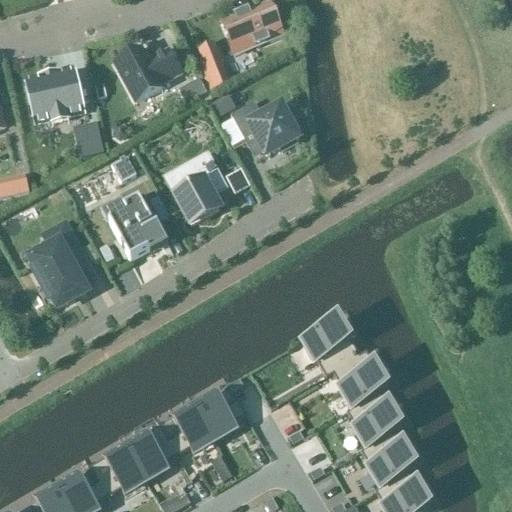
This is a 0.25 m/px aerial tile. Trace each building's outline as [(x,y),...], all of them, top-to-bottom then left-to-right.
[(271,14),(257,20),(255,14),(221,27),(232,55),(247,50),(249,55),(283,42),(271,14)] [(141,54),(115,68),(137,107),(163,93),(161,89),(181,78),(169,56),(155,63),(155,64),(149,67),(141,54)] [(220,63),(205,69),(215,93),(229,87),(220,63)] [(42,85),(27,89),(36,129),(51,125),(53,130),(69,126),(68,121),(84,118),(75,78),(59,82),(58,77),(41,81),(42,85)] [(195,102),(205,97),(198,83),(187,88),(195,102)] [(103,89),(95,91),(98,103),(106,101),(103,89)] [(218,123),(236,113),(228,99),(210,109),(218,123)] [(295,145),(298,143),(280,111),(262,122),(254,107),(230,120),(244,145),(254,139),(266,160),(280,153),(282,157),(297,149),(295,145)] [(113,130),(112,138),(118,142),(125,140),(126,132),(125,131),(126,129),(123,126),(121,128),(120,127),(113,130)] [(81,162),(104,157),(98,131),(86,133),(88,144),(78,147),(81,162)] [(225,192),(207,159),(192,167),(195,173),(177,182),(185,196),(175,202),(191,230),(219,214),(211,200),(225,192)] [(127,161),(111,170),(121,188),(137,179),(127,161)] [(241,175),(228,182),(237,198),(250,191),(241,175)] [(25,179),(7,183),(11,200),(29,196),(25,179)] [(158,243),(139,207),(122,216),(125,221),(110,229),(130,267),(152,255),(148,248),(158,243)] [(51,300),(58,314),(86,299),(78,285),(90,278),(66,234),(45,246),(50,254),(31,265),(34,271),(32,272),(41,287),(45,285),(53,299),(51,300)] [(107,250),(99,255),(107,268),(115,264),(107,250)] [(338,325),(304,346),(327,383),(334,379),(368,359),(367,357),(360,361),(338,325)] [(368,359),(334,379),(354,413),(388,393),(368,359)] [(234,398),(244,392),(240,386),(229,392),(234,398)] [(354,413),(347,417),(368,453),(402,433),(382,398),(389,394),(388,393),(354,413)] [(214,399),(193,411),(214,445),(235,433),(232,429),(246,421),(237,405),(223,413),(214,399)] [(181,438),(168,446),(177,462),(191,454),(193,457),(214,445),(193,411),(173,423),(181,438)] [(143,441),(124,452),(145,486),(166,474),(163,470),(177,462),(168,446),(159,432),(143,441)] [(368,453),(361,457),(382,493),(416,472),(396,438),(403,434),(402,433),(368,453)] [(293,450),(303,444),(299,438),(289,444),(293,450)] [(90,472),(99,487),(108,502),(121,494),(124,498),(145,486),(124,452),(90,472)] [(382,493),(375,497),(384,511),(430,511),(411,478),(417,474),(416,472),(382,493)] [(314,486),(324,480),(320,473),(310,479),(314,486)] [(233,482),(229,475),(221,481),(225,487),(233,482)] [(77,480),(56,493),(67,511),(95,511),(108,502),(99,487),(85,495),(77,480)] [(39,511),(67,511),(56,493),(35,505),(39,511)] [(185,501),(180,504),(184,511),(190,508),(185,501)] [(277,511),(273,503),(266,507),(268,511),(277,511)]
